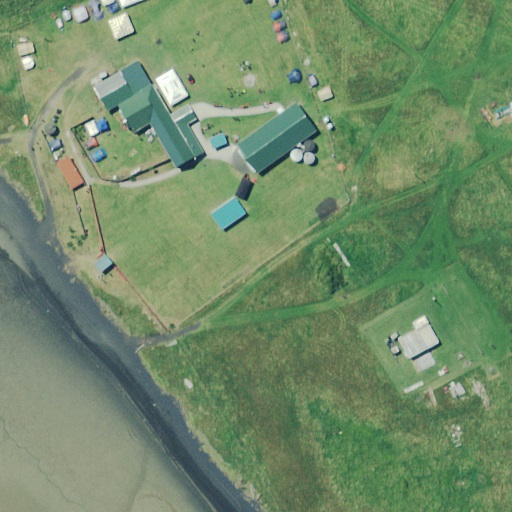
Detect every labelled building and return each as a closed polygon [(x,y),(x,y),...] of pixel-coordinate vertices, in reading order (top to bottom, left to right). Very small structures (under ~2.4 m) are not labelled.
[(129,120),(125,123),(129,129),(133,126),(137,133),(152,124),(179,168),(206,151),(190,124),(199,118),(191,105),(175,115),(140,59),(95,86),(111,111),(120,105),(129,120)] [(321,130),(300,101),(238,144),(259,174),(321,130)] [(230,143),(226,133),(212,138),(217,148),(230,143)] [(293,159),(317,164),(319,154),(294,150),(293,159)] [(60,161),(76,191),(82,187),(81,185),(88,181),(73,154),(60,161)] [(249,213),(238,198),(215,214),(225,229),(249,213)] [(115,263),(109,255),(98,264),(104,272),(115,263)] [(419,329),(399,340),(400,341),(390,347),(394,355),(405,350),(410,359),(442,342),(428,315),(416,322),(419,329)]
